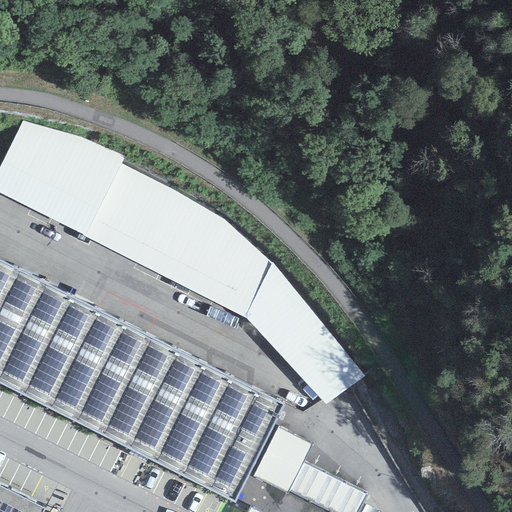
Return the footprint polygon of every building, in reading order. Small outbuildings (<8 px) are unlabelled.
[(83,137),(23,122),(0,169),(0,196),(246,319),(325,406),(365,377),(273,264),(223,219),(124,164),(126,155),(83,137)] [(284,410),(0,265),(0,387),(235,506),(284,410)] [(359,511),(369,484),(307,462),(316,438),(278,424),(259,477),(357,511),(359,511)] [(44,511),(45,511),(0,488),(0,511),(44,511)] [(274,511),(255,502),(249,511),(274,511)]
